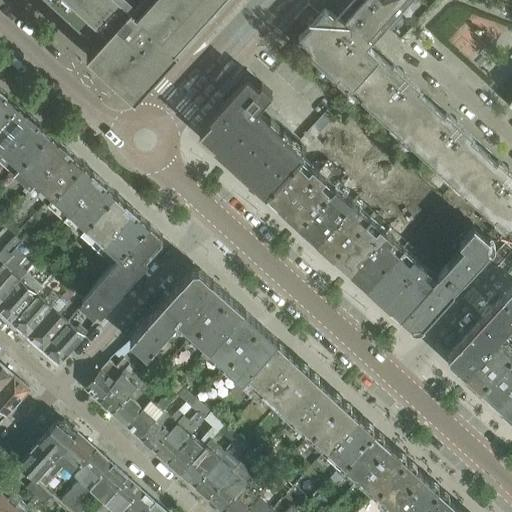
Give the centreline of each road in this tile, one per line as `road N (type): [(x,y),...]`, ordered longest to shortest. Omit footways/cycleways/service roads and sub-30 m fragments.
road 1 (tertiary): [(398,382),(211,211)]
road 2 (residential): [(55,382),(211,211)]
road 3 (residential): [(55,382),(200,511)]
road 4 (residential): [(511,257),(398,382)]
road 5 (tertiary): [(270,0),(157,121)]
road 6 (residential): [(122,133),(0,27)]
road 7 (tertiary): [(511,484),(398,382)]
road 8 (residential): [(511,141),(410,50)]
